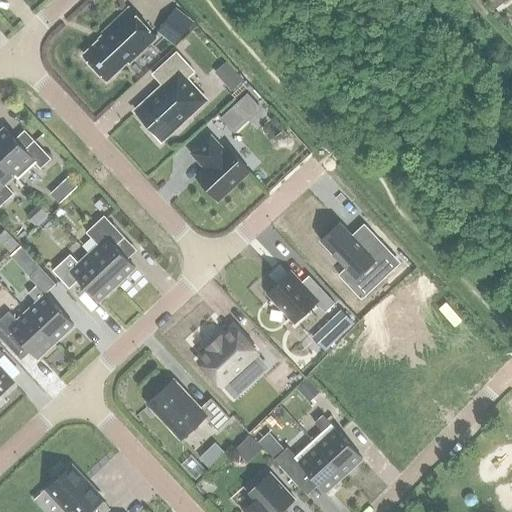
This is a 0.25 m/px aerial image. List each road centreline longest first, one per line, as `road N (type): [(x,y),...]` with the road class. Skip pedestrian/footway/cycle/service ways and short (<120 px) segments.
road 1 (residential): [(208,267),(13,53)]
road 2 (residential): [(511,373),(374,511)]
road 3 (residential): [(78,392),(208,267)]
road 4 (residential): [(187,511),(78,392)]
road 5 (residential): [(208,267),(319,167)]
